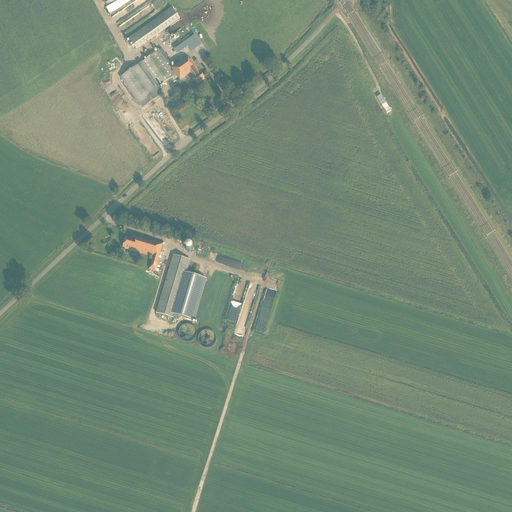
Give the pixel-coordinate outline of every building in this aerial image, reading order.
[(177,54),(188,47),(185,42),(174,50),(177,54)] [(168,62),(170,60),(162,49),(157,52),(166,64),(168,63),(168,62)] [(176,75),(174,71),(172,72),(166,64),(157,52),(141,63),(153,79),(151,80),(139,65),(121,77),(142,107),(143,109),(162,95),(159,92),(162,90),(159,87),(175,76),(174,76),(176,75)] [(190,60),(187,57),(171,68),(174,71),(176,75),(180,80),(190,73),(198,84),(205,79),(201,73),(200,74),(197,69),(197,68),(191,60),(190,60)] [(386,103),(381,95),(377,98),(382,106),(385,104),(386,103)] [(385,104),(382,106),(387,114),(391,111),(386,103),(385,104)] [(125,249),(131,251),(131,250),(153,257),(149,269),(156,271),(156,272),(160,272),(162,264),(158,263),(159,262),(158,261),(163,243),(132,234),(131,238),(126,237),(123,248),(125,248),(125,249)] [(177,308),(177,306),(180,307),(183,296),(180,296),(191,261),(173,256),(156,313),(177,319),(181,309),(177,308)] [(187,324),(186,324),(185,325),(184,325),(183,325),(182,326),(181,327),(180,328),(180,329),(179,330),(179,331),(178,332),(178,334),(179,335),(179,336),(179,337),(180,338),(180,339),(181,339),(181,340),(182,341),(183,341),(184,342),(186,342),(187,342),(188,342),(189,342),(191,342),(192,341),(193,341),(194,340),(194,339),(195,338),(195,337),(196,337),(196,336),(196,334),(196,333),(196,332),(196,331),(196,330),(195,329),(194,328),(193,327),(192,326),(191,325),(190,325),(189,325),(188,324),(187,324)]
